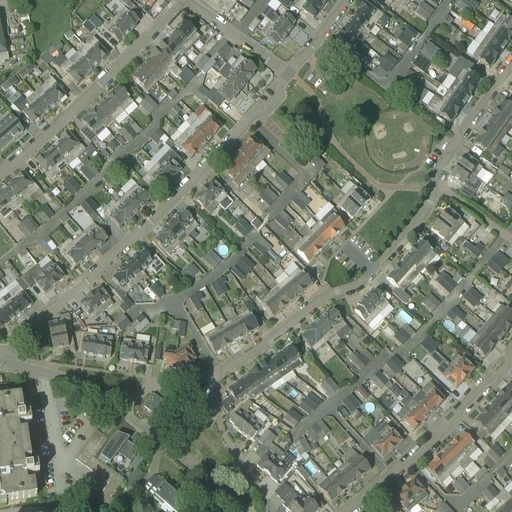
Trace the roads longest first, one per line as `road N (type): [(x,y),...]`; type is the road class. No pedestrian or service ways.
road 1 (residential): [(289,73),(265,111),(17,335),(7,360)]
road 2 (residential): [(215,373),(351,288),(430,205),(435,180)]
road 3 (residential): [(0,173),(181,0)]
road 4 (residential): [(343,511),(511,355)]
road 5 (residential): [(249,511),(129,416),(124,398)]
road 6 (residential): [(435,180),(511,62)]
road 7 (residential): [(61,495),(36,369)]
road 8 (residential): [(185,0),(289,73)]
